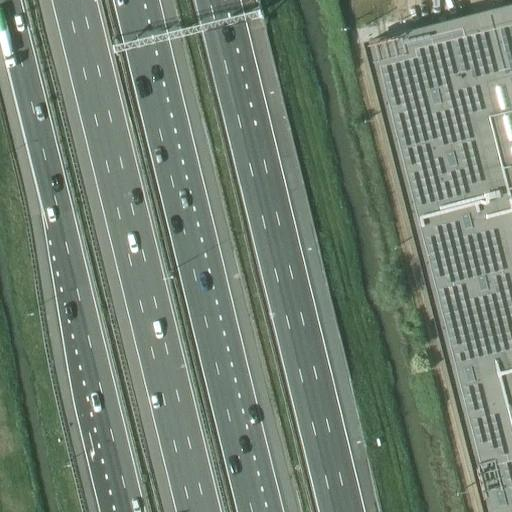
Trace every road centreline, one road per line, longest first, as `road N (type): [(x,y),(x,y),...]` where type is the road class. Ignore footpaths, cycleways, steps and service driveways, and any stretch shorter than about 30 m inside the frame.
road 1 (motorway): [(338,511),(208,0)]
road 2 (motorway): [(72,0),(197,511)]
road 3 (motorway): [(4,0),(129,511)]
road 4 (motorway): [(257,511),(135,0)]
